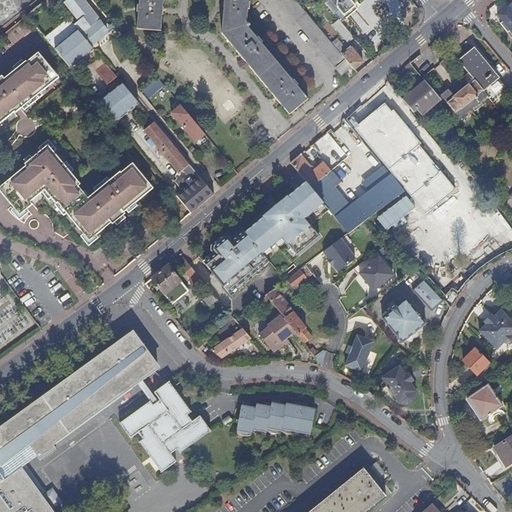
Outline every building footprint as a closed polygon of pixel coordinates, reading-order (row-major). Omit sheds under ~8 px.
[(78,20),(73,24),(82,35),(92,47),(108,35),(106,32),(108,30),(83,0),(69,0),(64,4),(78,20)] [(139,0),(138,30),(161,32),(163,11),(164,0),(139,0)] [(291,115),(309,99),(247,27),(249,0),(225,0),(223,34),(291,115)] [(345,58),(333,43),(310,16),(296,0),(278,0),(335,67),(345,58)] [(327,4),(340,20),(342,23),(358,10),(356,7),(350,0),(330,0),(331,0),(327,4)] [(511,32),(511,12),(508,7),(498,15),(504,22),(501,24),(509,33),(511,31),(511,32)] [(69,18),(46,38),(62,57),(72,69),(95,50),(92,47),(82,35),(73,24),(69,18)] [(349,43),(355,38),(342,23),(340,20),(334,25),(349,43)] [(353,66),(355,70),(364,62),(351,47),(347,51),(337,39),(333,43),(345,58),(347,60),(353,66)] [(474,50),(460,63),(469,74),(484,92),(488,97),(493,103),(508,90),(474,50)] [(0,119),(12,110),(18,106),(20,109),(22,108),(41,93),(48,87),(46,85),(57,75),(39,53),(27,62),(26,61),(25,63),(15,70),(5,79),(2,76),(0,77),(0,119)] [(15,70),(25,63),(23,60),(13,67),(15,70)] [(342,75),(353,66),(347,60),(337,68),(342,75)] [(106,97),(123,117),(139,104),(106,64),(97,72),(113,91),(106,97)] [(484,92),(469,74),(462,80),(468,87),(455,98),(451,93),(444,99),(456,115),(458,113),(461,116),(456,119),(458,122),(480,104),(476,99),(478,97),(478,96),(484,92)] [(46,85),(48,87),(60,78),(57,75),(46,85)] [(149,99),(164,85),(157,78),(142,91),(149,99)] [(415,115),(418,119),(419,119),(441,101),(425,82),(403,100),(415,115)] [(172,95),(166,87),(157,94),(164,103),(172,95)] [(488,97),(484,92),(478,96),(478,97),(476,99),(480,104),(488,97)] [(41,93),(22,108),(24,111),(43,96),(41,93)] [(99,102),(116,123),(123,117),(106,97),(99,102)] [(455,189),(386,101),(353,126),(392,175),(396,180),(405,192),(422,215),(455,189)] [(508,111),(504,105),(499,109),(504,115),(508,111)] [(196,142),(206,135),(204,132),(182,106),(173,114),(196,142)] [(191,176),(196,171),(177,149),(144,109),(135,117),(181,173),(185,170),(191,176)] [(0,119),(0,124),(15,113),(12,110),(0,119)] [(471,143),(475,140),(464,126),(460,130),(471,143)] [(39,149),(41,151),(48,146),(54,153),(57,150),(49,141),(39,149)] [(31,183),(40,195),(42,193),(45,191),(52,199),(56,204),(57,205),(58,204),(67,214),(69,216),(71,214),(80,225),(78,227),(84,235),(90,242),(97,236),(111,224),(113,226),(115,224),(124,217),(126,215),(125,213),(127,211),(136,204),(138,203),(136,200),(151,187),(133,164),(121,173),(120,172),(110,181),(95,193),(89,198),(87,200),(82,194),(84,193),(79,187),(81,185),(71,173),(64,164),(54,153),(48,146),(41,151),(32,159),(26,164),(25,165),(26,167),(21,171),(31,183)] [(459,156),(462,161),(467,157),(464,152),(459,156)] [(301,155),(292,163),(308,182),(312,188),(326,176),(332,171),(325,162),(314,171),(311,168),(312,167),(301,155)] [(66,162),(64,164),(71,173),(73,171),(66,162)] [(31,203),(40,195),(31,183),(21,171),(0,188),(0,189),(2,189),(15,204),(12,207),(14,209),(20,216),(28,210),(25,207),(30,202),(31,203)] [(474,182),(465,171),(460,175),(469,186),(474,182)] [(326,176),(312,188),(331,210),(350,233),(370,218),(370,219),(405,192),(396,180),(392,175),(361,199),(367,206),(357,214),(326,176)] [(184,191),(198,208),(203,204),(215,194),(200,177),(184,191)] [(95,193),(110,181),(108,179),(94,190),(95,193)] [(312,188),(308,182),(289,198),(289,197),(282,202),(283,203),(271,213),(270,212),(264,217),(265,218),(246,233),(264,254),(283,238),(298,256),(321,237),(312,226),(331,210),(312,188)] [(154,189),(151,187),(136,200),(138,203),(154,189)] [(2,189),(0,189),(0,191),(12,207),(15,204),(2,189)] [(45,191),(42,193),(49,201),(52,199),(45,191)] [(178,196),(193,213),(198,208),(184,191),(178,196)] [(57,205),(56,204),(55,205),(64,216),(67,214),(58,204),(57,205)] [(138,207),(136,204),(127,211),(129,214),(138,207)] [(30,212),(28,210),(20,216),(14,209),(12,211),(20,221),(30,212)] [(69,216),(78,227),(80,225),(71,214),(69,216)] [(126,219),(124,217),(115,224),(117,226),(126,219)] [(239,232),(232,237),(235,240),(239,237),(245,232),(244,230),(239,232)] [(239,237),(235,240),(260,270),(270,262),(264,254),(246,233),(245,232),(239,237)] [(232,237),(229,233),(213,246),(212,250),(214,252),(216,255),(218,253),(217,252),(231,241),(232,242),(235,240),(232,237)] [(99,239),(97,236),(90,242),(84,235),(81,237),(89,247),(99,239)] [(212,259),(206,264),(230,294),(260,270),(235,240),(232,242),(231,241),(217,252),(218,253),(216,255),(211,259),(212,259)] [(357,259),(342,240),(324,253),(329,259),(334,266),(339,273),(357,259)] [(216,255),(214,252),(207,258),(204,262),(206,264),(212,259),(211,259),(216,255)] [(395,277),(376,254),(356,269),(375,293),(395,277)] [(197,274),(187,262),(182,266),(192,278),(197,274)] [(272,264),(270,262),(260,270),(262,273),(269,268),(272,264)] [(168,265),(152,279),(166,295),(181,282),(168,265)] [(297,289),(314,275),(307,266),(288,281),(290,284),(287,286),(288,287),(279,293),(276,290),(267,297),(281,316),(296,333),(305,345),(314,338),(307,330),(308,329),(297,315),(282,297),(293,288),(295,290),(297,289)] [(262,273),(260,270),(230,294),(232,296),(237,294),(246,286),(245,285),(258,275),(259,276),(262,273)] [(433,313),(445,302),(426,281),(414,292),(433,313)] [(181,282),(166,295),(169,299),(185,286),(181,282)] [(203,299),(208,306),(217,300),(211,293),(203,299)] [(383,319),(403,343),(426,324),(407,300),(399,306),(397,304),(389,310),(391,312),(383,319)] [(511,338),(511,337),(511,336),(511,323),(501,312),(480,333),(497,351),(504,344),(507,345),(509,345),(510,345),(511,343),(511,342),(511,338)] [(296,333),(281,316),(268,327),(269,328),(260,335),(272,351),(276,352),(284,345),(283,344),(287,340),(296,333)] [(235,319),(219,333),(223,338),(230,334),(232,337),(212,351),(221,358),(251,339),(235,319)] [(0,511),(53,511),(38,492),(41,490),(29,474),(27,475),(22,469),(38,458),(41,463),(57,451),(55,447),(139,387),(144,383),(159,372),(144,351),(147,348),(135,333),(0,429),(0,511)] [(511,346),(511,336),(511,337),(511,338),(511,342),(511,343),(510,345),(509,345),(507,345),(504,344),(497,351),(502,356),(511,346)] [(375,344),(359,337),(346,366),(363,374),(375,344)] [(313,348),(309,351),(315,357),(318,354),(313,348)] [(315,357),(322,367),(323,367),(323,364),(324,360),(326,353),(324,350),(318,354),(315,357)] [(477,376),(489,364),(476,350),(464,361),(477,376)] [(411,386),(413,385),(408,377),(406,378),(401,369),(383,381),(398,407),(404,409),(409,407),(413,404),(416,401),(416,395),(411,386)] [(144,383),(139,387),(151,404),(154,408),(159,404),(144,383)] [(154,408),(151,404),(121,425),(132,440),(140,434),(145,442),(141,444),(163,475),(177,464),(171,456),(178,451),(182,455),(190,449),(212,433),(210,431),(201,419),(193,424),(188,417),(192,415),(170,384),(155,395),(161,403),(159,404),(154,408)] [(482,421),(503,407),(488,386),(468,400),(482,421)] [(242,407),(239,424),(238,434),(249,436),(253,436),(254,432),(268,435),(269,431),(283,434),(283,432),(312,437),(313,426),(316,410),(287,405),(287,407),(272,405),(271,408),(257,406),(256,409),(242,407)] [(226,426),(233,421),(230,417),(223,422),(226,426)] [(506,468),(511,464),(511,437),(494,449),(506,468)] [(376,462),(370,467),(379,477),(385,472),(376,462)] [(366,511),(385,497),(362,470),(349,480),(322,502),(309,511),(366,511)]
